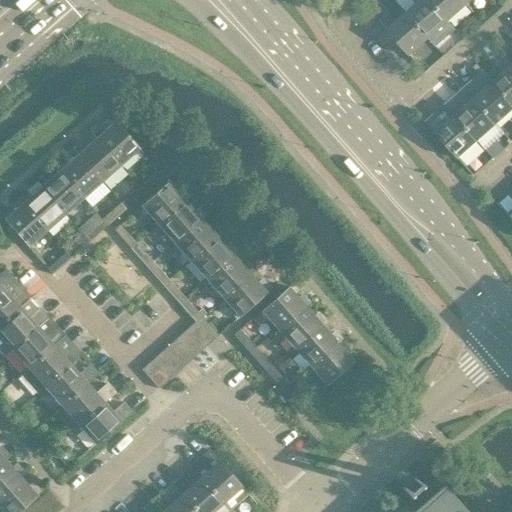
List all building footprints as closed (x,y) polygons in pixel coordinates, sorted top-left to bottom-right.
[(411,0),(416,4),(406,13),(429,39),(436,46),(455,30),(448,22),(428,0),(411,0)] [(428,0),(448,22),(467,5),(462,0),(428,0)] [(410,57),(429,39),(406,13),(397,2),(387,11),(397,21),(386,30),(410,57)] [(502,73),(493,82),(511,103),(511,65),(502,55),(493,63),(502,73)] [(483,90),(474,99),(497,125),(511,111),(511,103),(493,82),(483,72),(474,80),(483,90)] [(457,99),(448,108),(478,142),(497,125),(474,99),(464,88),(455,97),(457,99)] [(458,159),(478,142),(448,108),(445,105),(426,122),(435,133),(458,159)] [(96,139),(120,166),(138,150),(138,151),(139,150),(110,117),(104,122),(109,127),(96,139)] [(102,182),(120,166),(96,139),(92,134),(86,139),(90,144),(78,155),(102,182)] [(495,142),(486,150),(493,158),(502,150),(495,142)] [(60,171),(59,171),(83,199),(91,207),(109,192),(101,183),(102,182),(78,155),(74,150),(68,155),(72,160),(60,171)] [(41,188),(65,215),(83,199),(59,171),(60,171),(55,166),(49,171),(54,176),(41,187),(41,188)] [(143,184),(148,190),(163,176),(158,170),(143,184)] [(23,203),(22,204),(47,231),(65,215),(41,188),(41,187),(37,182),(31,187),(30,189),(29,193),(31,196),(23,203)] [(185,201),(190,197),(185,191),(180,196),(169,183),(168,182),(140,207),(141,208),(141,207),(157,225),(185,201)] [(124,200),(129,206),(144,193),(139,187),(124,200)] [(22,204),(23,203),(18,198),(11,205),(10,210),(12,213),(4,220),(4,219),(3,220),(28,248),(29,248),(29,247),(47,231),(22,204)] [(185,201),(157,225),(174,243),(201,219),(201,220),(206,215),(201,210),(196,214),(185,201)] [(105,217),(111,223),(125,209),(120,203),(105,217)] [(87,233),(93,239),(107,225),(102,219),(87,233)] [(201,219),(174,243),(190,262),(217,238),(222,234),(217,228),(212,232),(201,220),(201,219)] [(123,229),(117,234),(130,249),(136,244),(123,229)] [(69,249),(74,255),(89,242),(84,236),(69,249)] [(233,256),(234,256),(239,252),(233,246),(229,251),(217,238),(190,262),(206,280),(233,256)] [(139,247),(133,253),(146,268),(152,262),(139,247)] [(65,252),(50,266),(55,272),(70,258),(65,252)] [(250,274),(250,275),(255,270),(250,265),(245,269),(234,256),(233,256),(206,280),(222,298),(250,274)] [(155,266),(149,271),(163,286),(169,281),(155,266)] [(0,290),(10,282),(13,279),(5,270),(0,274),(0,290)] [(250,274),(222,298),(238,316),(238,317),(238,318),(271,289),(266,283),(261,287),(250,275),(250,274)] [(0,290),(0,324),(27,301),(30,298),(22,289),(18,292),(10,282),(0,290)] [(166,290),(179,304),(185,299),(172,284),(166,290)] [(261,313),(277,330),(304,306),(305,307),(310,302),(305,296),(300,301),(289,288),(288,287),(260,312),(261,313)] [(198,314),(185,299),(179,304),(192,319),(198,314)] [(3,357),(10,350),(44,320),(47,317),(39,308),(36,311),(27,301),(0,324),(0,353),(3,356),(2,356),(3,357)] [(321,325),(326,321),(321,315),(316,319),(305,307),(304,306),(277,330),(293,349),(321,325)] [(201,317),(195,322),(212,341),(218,336),(201,317)] [(10,350),(27,369),(64,336),(55,327),(53,330),(44,320),(10,350)] [(195,322),(186,331),(203,350),(212,341),(195,322)] [(337,343),(342,339),(337,333),(332,338),(321,325),(293,349),(309,367),(337,343)] [(186,331),(177,338),(194,357),(203,350),(186,331)] [(243,334),(237,339),(250,354),(256,349),(243,334)] [(27,369),(19,375),(20,376),(36,394),(37,395),(44,388),(70,365),(80,356),(80,355),(72,346),(71,348),(62,338),(27,369)] [(177,338),(168,346),(185,365),(194,357),(177,338)] [(337,343),(309,367),(325,385),(325,386),(326,386),(358,357),(353,351),(348,356),(337,343)] [(168,346),(159,354),(176,373),(185,365),(168,346)] [(259,353),(253,358),(266,373),(272,368),(259,353)] [(167,381),(176,373),(159,354),(150,362),(167,381)] [(158,389),(167,381),(150,362),(141,370),(158,389)] [(61,407),(87,384),(97,374),(89,365),(79,375),(70,365),(44,388),(61,407)] [(275,371),(269,376),(283,391),(289,386),(275,371)] [(77,426),(104,403),(114,393),(106,384),(96,394),(87,384),(61,407),(77,426)] [(299,410),(305,405),(292,390),(286,395),(299,410)] [(112,413),(104,403),(77,426),(95,445),(121,422),(132,412),(131,411),(130,412),(123,403),(112,413)] [(0,462),(4,459),(4,460),(9,455),(4,449),(0,453),(0,462)] [(193,471),(229,511),(230,511),(229,511),(248,495),(248,496),(248,495),(242,488),(209,450),(208,451),(208,452),(200,459),(202,462),(193,471)] [(0,495),(20,478),(21,478),(26,474),(19,466),(14,466),(12,468),(4,460),(4,459),(0,462),(0,495)] [(190,486),(180,495),(195,511),(229,511),(193,471),(190,468),(181,476),(190,486)] [(20,478),(0,495),(0,509),(2,511),(19,511),(42,492),(37,486),(32,490),(21,478),(20,478)] [(161,511),(195,511),(180,495),(171,485),(162,493),(171,503),(161,511)] [(465,511),(458,504),(460,502),(458,500),(456,502),(443,486),(427,500),(414,511),(465,511)] [(161,511),(152,501),(143,510),(145,511),(161,511)]
